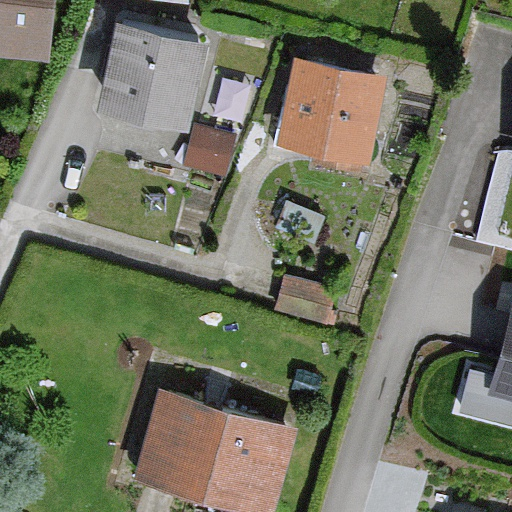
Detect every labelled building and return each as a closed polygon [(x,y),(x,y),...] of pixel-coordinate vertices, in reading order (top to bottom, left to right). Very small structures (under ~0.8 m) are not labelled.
[(62,0),(0,0),(0,52),(58,57),(62,0)] [(215,34),(124,16),(105,107),(196,125),(215,34)] [(391,73),(296,58),(282,146),(377,161),(391,73)] [(235,137),(196,130),(189,168),(229,175),(235,137)] [(332,284),(286,280),(280,314),(326,322),(332,284)] [(511,319),(491,393),(511,398),(511,319)] [(276,511),(302,428),(164,387),(138,474),(267,511),(276,511)]
